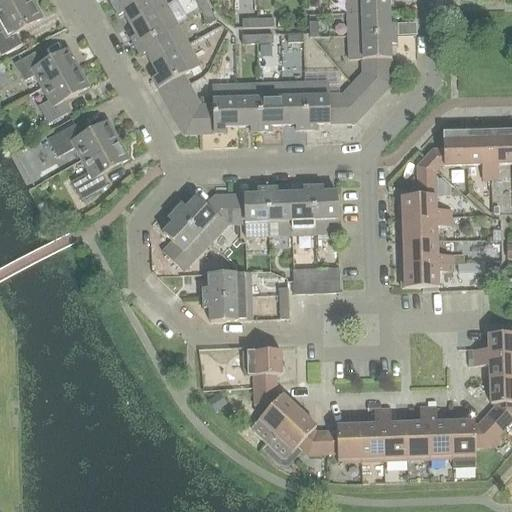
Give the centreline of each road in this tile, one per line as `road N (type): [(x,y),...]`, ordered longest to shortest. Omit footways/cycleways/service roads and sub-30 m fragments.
road 1 (residential): [(314,333),(200,338),(139,282),(137,224),(177,169)]
road 2 (residential): [(77,0),(177,169)]
road 3 (residential): [(177,169),(368,163)]
road 4 (residential): [(368,163),(434,83),(432,0)]
road 5 (residential): [(372,308),(385,308),(387,353),(315,356),(314,333)]
road 6 (residential): [(372,308),(368,163)]
